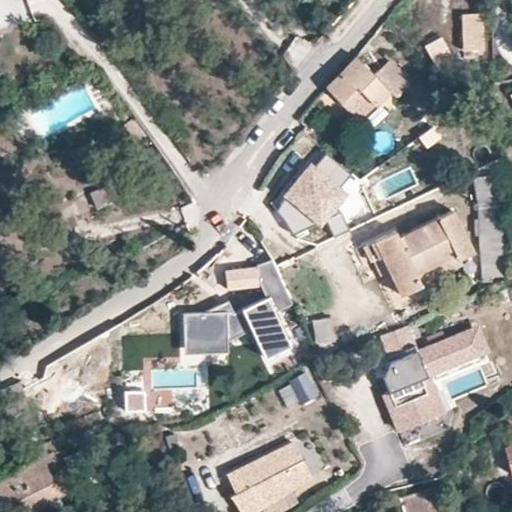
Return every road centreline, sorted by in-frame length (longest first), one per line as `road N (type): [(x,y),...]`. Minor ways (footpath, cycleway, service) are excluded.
road 1 (residential): [(383,0),(221,189),(204,245),(184,265),(0,376)]
road 2 (unknown): [(217,198),(170,155),(105,59),(45,0)]
